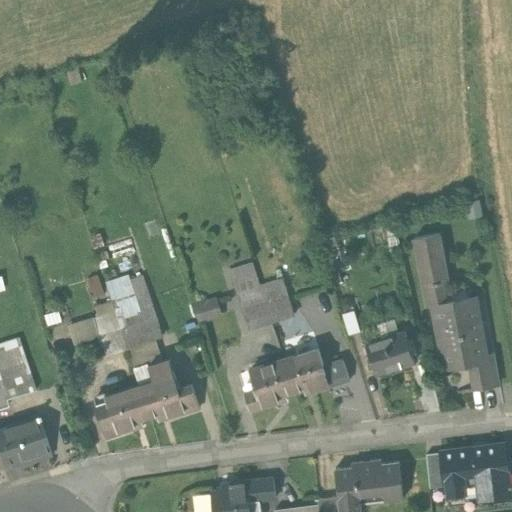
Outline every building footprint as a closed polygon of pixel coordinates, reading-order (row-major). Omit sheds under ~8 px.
[(432,306),(438,305),(438,304),(434,286),(448,284),(438,235),(413,240),(427,307),(432,306)] [(5,268),(0,269),(0,290),(10,287),(5,268)] [(266,304),(271,323),(294,315),(288,297),(266,304)] [(201,299),(201,315),(226,315),(226,300),(201,299)] [(438,305),(432,306),(444,370),(469,365),(483,362),(482,357),(473,306),(451,310),(450,302),(438,304),(438,305)] [(266,304),(244,311),(250,329),(271,323),(266,304)] [(359,308),(344,313),(350,332),(365,327),(359,308)] [(121,330),(127,348),(150,341),(144,323),(121,330)] [(121,330),(100,337),(106,355),(127,348),(121,330)] [(406,332),(367,344),(376,375),(415,363),(406,332)] [(319,349),(284,360),(294,392),(311,387),(313,393),(342,383),(337,365),(325,369),(319,349)] [(483,362),(469,365),(470,371),(475,370),(479,390),(497,387),(491,355),(482,357),(483,362)] [(284,360),(250,371),(257,391),(245,394),(251,412),(282,403),(280,397),(294,392),(284,360)] [(0,389),(2,389),(6,401),(34,388),(25,361),(0,368),(0,389)] [(174,375),(140,386),(150,417),(156,415),(158,421),(198,408),(190,385),(178,389),(174,375)] [(140,386),(94,401),(106,438),(136,428),(134,422),(150,417),(140,386)] [(0,430),(0,455),(3,466),(10,464),(12,470),(52,457),(39,418),(35,420),(35,419),(0,430)] [(504,446),(441,454),(445,487),(445,488),(448,487),(449,495),(464,493),(463,486),(478,484),(480,499),(510,496),(504,446)] [(429,489),(445,487),(441,454),(426,456),(429,489)] [(352,469),(334,471),(337,498),(339,511),(360,511),(360,506),(402,501),(398,463),(381,465),(380,461),(351,465),(352,469)] [(211,495),(195,496),(196,511),(260,511),(259,501),(276,499),(273,480),(222,486),(222,492),(210,493),(211,495)] [(339,511),(337,498),(318,500),(318,506),(318,511),(339,511)]
